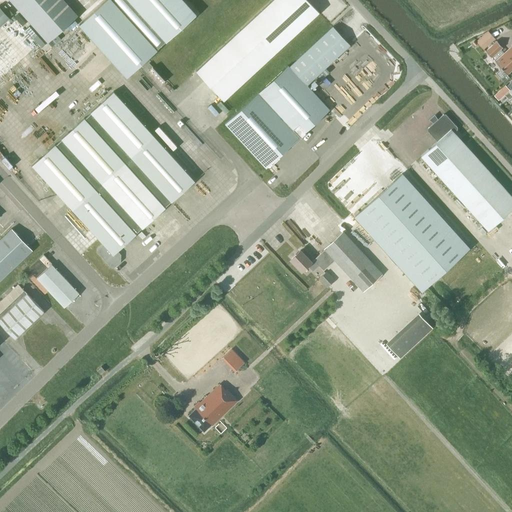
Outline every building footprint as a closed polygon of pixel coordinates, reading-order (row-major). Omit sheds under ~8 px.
[(10,0),(48,42),(78,15),(64,0),(10,0)] [(106,0),(79,24),(127,77),(157,50),(156,49),(165,41),(166,42),(196,14),(183,0),(106,0)] [(224,100),(319,12),(308,0),(272,0),(196,71),(224,100)] [(0,25),(9,17),(0,7),(0,25)] [(15,24),(4,35),(21,52),(32,41),(15,24)] [(329,109),(306,85),(321,72),(325,67),(349,45),(332,26),(289,66),(288,65),(225,123),(266,168),(329,109)] [(477,38),(484,46),(497,34),(490,26),(477,38)] [(511,45),(504,53),(501,49),(503,48),(497,41),(485,51),(492,58),(492,57),(495,61),(508,75),(511,70),(511,45)] [(325,67),(321,72),(325,76),(329,72),(325,67)] [(500,90),(504,95),(509,90),(505,86),(500,90)] [(195,181),(154,136),(113,91),(32,164),(104,244),(98,249),(97,252),(111,267),(114,267),(120,262),(120,259),(118,257),(121,255),(117,251),(136,234),(135,233),(142,227),(142,228),(165,207),(165,206),(171,201),(172,201),(195,181)] [(457,127),(445,114),(443,114),(428,128),(428,130),(437,141),(421,156),(488,230),(510,210),(511,208),(511,196),(453,132),(457,129),(457,127)] [(273,186),(252,164),(246,169),(268,191),(273,186)] [(402,173),(354,217),(422,292),(470,248),(402,173)] [(294,227),(313,248),(322,240),(317,235),(322,230),(309,215),(306,218),(305,217),(294,227)] [(0,280),(32,250),(12,228),(0,239),(0,280)] [(323,271),(335,260),(363,291),(372,283),(374,285),(378,282),(376,279),(382,274),(343,231),(324,249),(313,260),(311,262),(300,250),(290,260),(301,271),(308,265),(313,271),(318,265),(323,271)] [(152,232),(137,245),(142,250),(156,237),(152,232)] [(79,293),(51,264),(37,278),(64,307),(79,293)] [(335,280),(326,271),(318,278),(327,288),(335,280)] [(44,311),(27,293),(19,285),(0,302),(0,323),(15,339),(44,311)] [(420,315),(387,346),(399,359),(432,328),(420,315)] [(244,362),(231,348),(221,358),(234,372),(244,362)] [(190,415),(204,430),(211,424),(212,425),(238,400),(227,389),(226,390),(220,384),(200,403),(199,402),(195,407),(197,409),(190,415)]
